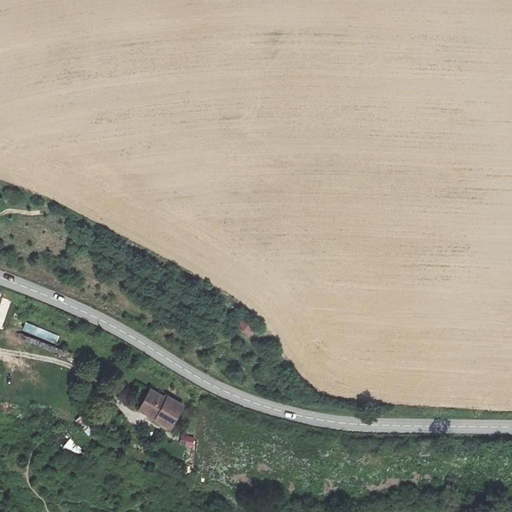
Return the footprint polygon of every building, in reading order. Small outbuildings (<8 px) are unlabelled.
[(245,320),(238,325),(247,336),(254,331),(245,320)] [(27,322),(23,331),(55,345),(59,336),(27,322)] [(11,362),(14,349),(3,347),(0,360),(11,362)] [(165,400),(152,392),(142,408),(156,417),(154,421),(169,431),(183,407),(167,397),(165,400)] [(83,415),(75,421),(88,437),(96,431),(83,415)] [(76,459),(84,450),(64,432),(56,441),(76,459)] [(183,436),(181,444),(193,447),(195,439),(183,436)]
